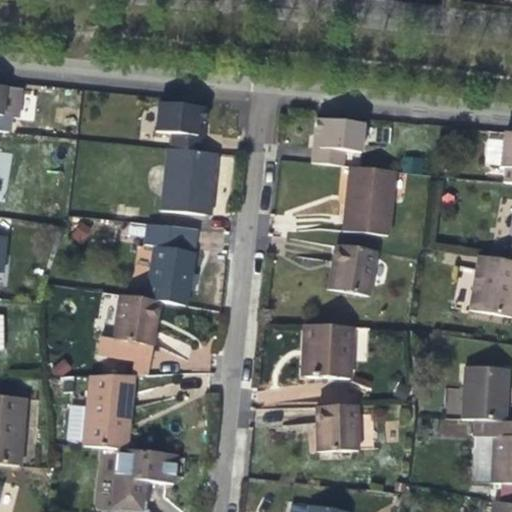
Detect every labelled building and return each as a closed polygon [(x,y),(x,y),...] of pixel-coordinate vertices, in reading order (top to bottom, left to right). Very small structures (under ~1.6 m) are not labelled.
[(0,88),(0,116),(19,118),(22,90),(0,88)] [(171,133),(197,136),(198,122),(206,123),(208,108),(159,104),(157,132),(171,133)] [(321,135),(319,149),(342,151),(359,153),(362,125),(315,120),(313,134),(321,135)] [(206,130),(206,123),(198,122),(197,136),(205,136),(206,130)] [(205,136),(197,136),(171,133),(169,149),(204,153),(205,136)] [(312,142),(311,148),(319,149),(321,135),(313,134),(312,142)] [(503,168),(508,168),(511,168),(511,135),(506,138),(503,168)] [(342,151),(319,149),(311,148),(309,163),(341,167),(342,151)] [(162,210),(208,214),(211,183),(217,184),(219,154),(204,153),(169,149),(168,149),(162,210)] [(417,159),(404,158),(403,171),(416,173),(417,159)] [(347,192),(346,202),(353,203),(356,168),(349,167),(347,192)] [(392,172),(356,168),(353,203),(346,202),(343,231),(386,236),(392,172)] [(216,194),(217,184),(211,183),(208,214),(214,215),(216,194)] [(95,216),(125,218),(126,204),(97,201),(95,216)] [(149,247),(159,248),(192,253),(195,230),(152,223),(149,247)] [(375,251),(334,244),(331,265),(327,289),(367,295),(375,251)] [(198,254),(192,253),(159,248),(151,301),(162,303),(190,307),(195,272),(198,254)] [(511,309),(511,262),(508,262),(475,257),(466,311),(511,318),(511,309)] [(122,297),(116,340),(156,346),(159,325),(162,303),(151,301),(122,297)] [(304,325),(303,345),(309,346),(307,377),(349,379),(351,327),(304,325)] [(153,365),(156,346),(116,340),(103,338),(101,357),(153,365)] [(461,421),(504,424),(505,397),(507,371),(464,368),(461,421)] [(86,446),(121,450),(129,451),(133,416),(137,376),(93,377),(86,446)] [(0,464),(21,466),(25,398),(0,396),(0,464)] [(356,404),(315,405),(316,429),(316,450),(357,449),(356,404)] [(360,441),(370,441),(371,414),(361,414),(360,441)] [(511,439),(495,438),(492,485),(511,486),(511,439)] [(118,478),(147,481),(153,482),(177,484),(180,456),(129,451),(121,450),(118,478)] [(144,510),(147,481),(118,478),(115,507),(144,510)] [(152,490),(153,482),(147,481),(144,510),(150,511),(152,490)] [(511,511),(511,506),(493,503),(490,511),(511,511)]
